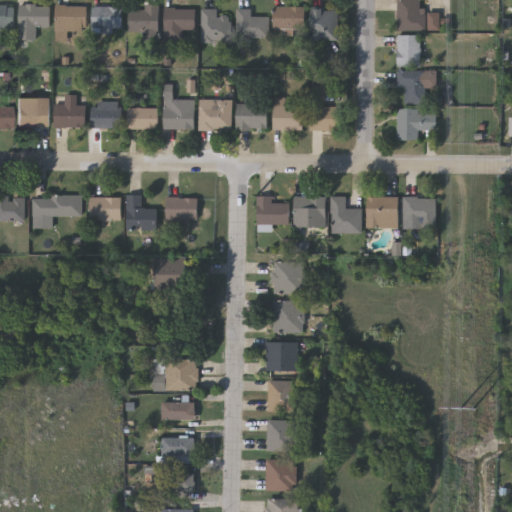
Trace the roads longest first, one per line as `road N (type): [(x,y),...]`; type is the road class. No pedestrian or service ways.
road 1 (residential): [(230,511),(236,165)]
road 2 (residential): [(511,167),(236,165)]
road 3 (residential): [(236,165),(0,162)]
road 4 (residential): [(368,166),(368,0)]
